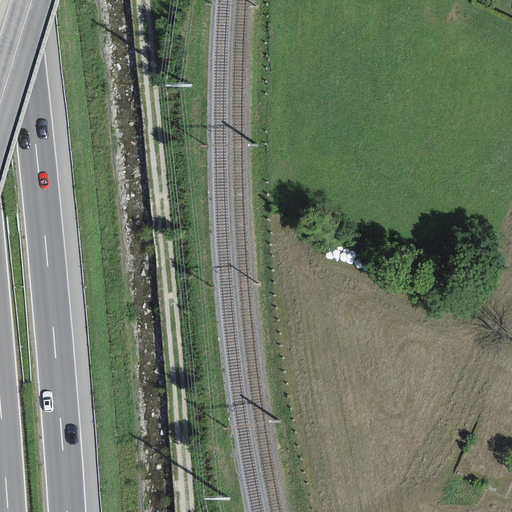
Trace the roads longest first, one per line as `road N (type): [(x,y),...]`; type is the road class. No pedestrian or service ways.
road 1 (motorway): [(67,511),(17,0)]
road 2 (track): [(185,511),(141,0)]
road 3 (motorway): [(0,358),(9,511)]
